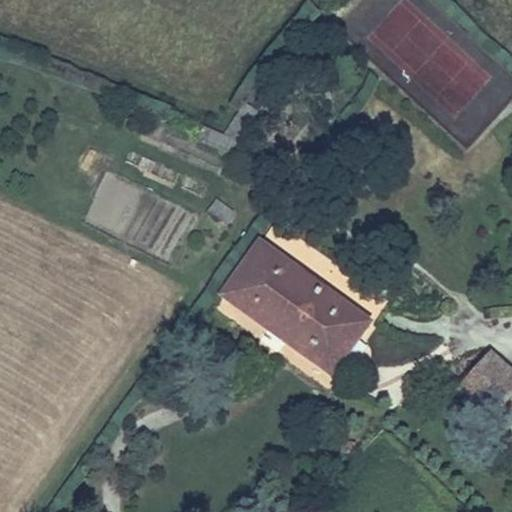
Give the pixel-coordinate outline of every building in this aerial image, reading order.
[(246,105),(224,136),(237,145),(259,114),(246,105)] [(269,229),(252,259),(365,323),(382,296),(269,229)] [(252,259),(223,309),(335,376),(365,323),(252,259)] [(452,372),(482,405),(511,379),(511,376),(484,346),(452,372)] [(511,458),(502,448),(490,460),(511,484),(511,458)]
